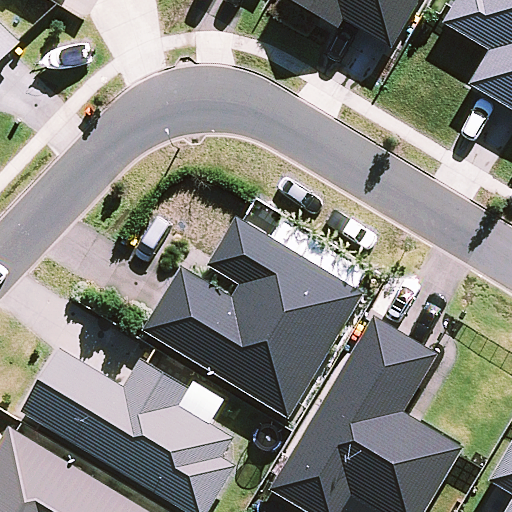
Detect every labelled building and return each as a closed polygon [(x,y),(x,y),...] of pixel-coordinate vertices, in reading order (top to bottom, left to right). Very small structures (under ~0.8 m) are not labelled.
[(392,54),(424,0),(282,0),(281,2),(338,34),(344,25),(392,54)] [(511,113),(511,0),(460,0),(443,28),(489,56),(470,89),(511,113)] [(0,71),(23,48),(19,44),(0,25),(0,71)] [(183,270),(144,335),(290,422),(366,296),(358,291),(272,240),(238,220),(209,268),(240,286),(233,299),(183,270)] [(282,223),(272,240),(358,291),(368,275),(282,223)] [(441,359),(375,320),(373,323),(270,494),(299,511),(348,511),(354,502),(370,511),(428,511),(461,458),(465,452),(406,417),(441,359)] [(61,353),(22,417),(181,511),(212,511),(238,470),(224,462),(235,443),(211,429),(179,410),(190,392),(142,363),(125,391),(61,353)] [(190,392),(179,410),(211,429),(226,404),(194,385),(190,392)] [(144,511),(11,431),(0,449),(0,511),(144,511)] [(511,511),(511,447),(490,485),(511,498),(511,506),(508,511),(511,511)]
